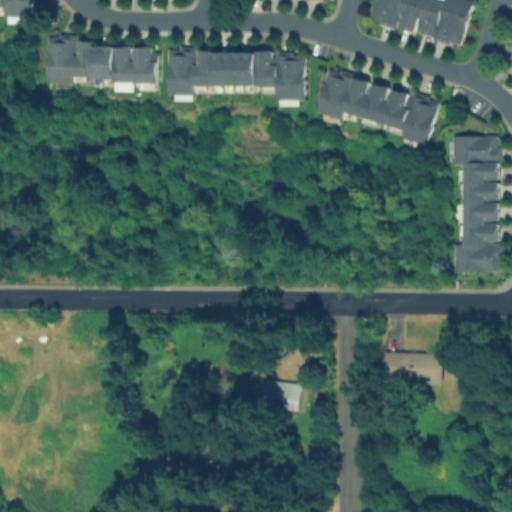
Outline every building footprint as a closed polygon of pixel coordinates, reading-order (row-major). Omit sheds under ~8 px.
[(32,0),(0,0),(0,10),(32,11),(32,0)] [(372,0),(367,19),(460,43),(471,1),(467,0),(372,0)] [(45,80),(156,82),(157,40),(46,37),(45,80)] [(304,48),(167,45),(166,93),(194,94),(194,85),(276,87),(275,103),(303,103),(304,48)] [(427,146),(440,96),(326,67),(315,109),(399,130),(397,138),(427,146)] [(453,270),(500,270),(499,133),(450,133),(450,161),(460,161),(460,241),(453,241),(453,270)] [(442,351),(384,349),(383,379),(441,381),(442,351)] [(263,404),(298,408),(301,381),(265,377),(263,404)]
